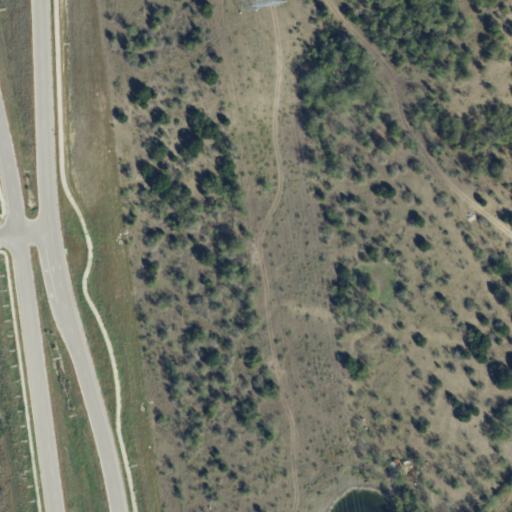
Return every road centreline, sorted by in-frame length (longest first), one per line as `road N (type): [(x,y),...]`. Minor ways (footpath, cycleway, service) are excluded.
road 1 (secondary): [(117,511),(48,229),(39,0)]
road 2 (secondary): [(0,131),(59,511)]
